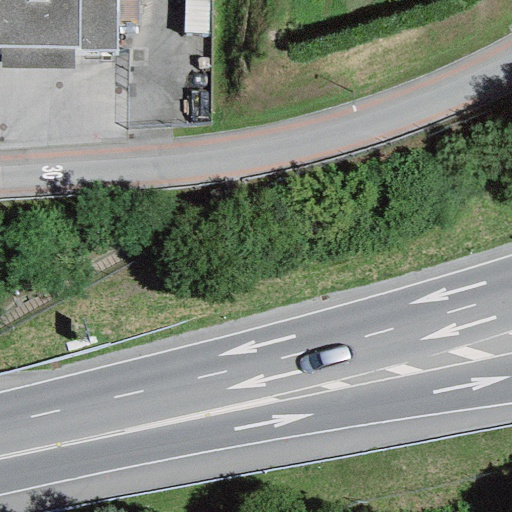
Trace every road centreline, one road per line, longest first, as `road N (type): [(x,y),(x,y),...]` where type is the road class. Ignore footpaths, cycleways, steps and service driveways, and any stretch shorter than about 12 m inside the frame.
road 1 (motorway): [(511,293),(0,438)]
road 2 (residential): [(511,69),(302,146),(232,160),(0,177)]
road 3 (motorway): [(0,446),(234,429),(511,377)]
